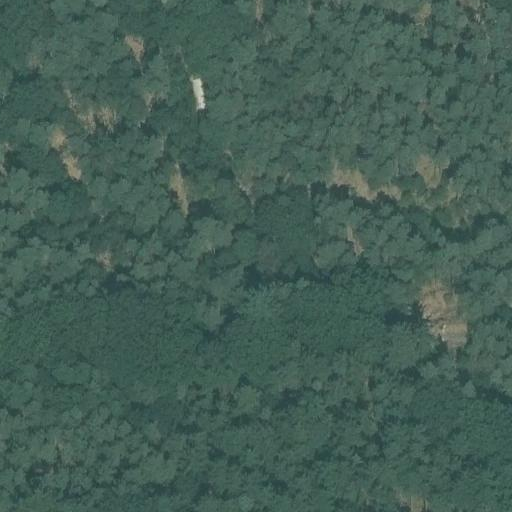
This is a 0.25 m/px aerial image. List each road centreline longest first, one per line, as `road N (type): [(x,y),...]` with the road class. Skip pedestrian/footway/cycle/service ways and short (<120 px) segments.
road 1 (track): [(374,333),(358,307),(231,185),(187,38),(165,0)]
road 2 (track): [(0,352),(374,333)]
road 3 (track): [(374,333),(511,474)]
road 4 (track): [(511,326),(374,333)]
